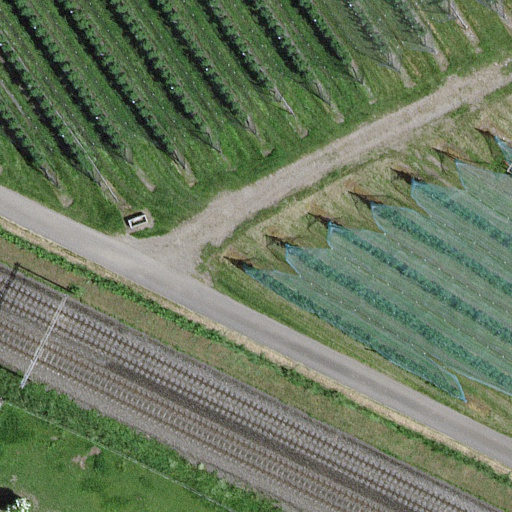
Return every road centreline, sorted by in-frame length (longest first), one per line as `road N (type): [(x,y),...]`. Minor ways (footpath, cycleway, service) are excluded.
road 1 (unclassified): [(0,198),(511,454)]
road 2 (track): [(155,275),(173,251),(511,86)]
